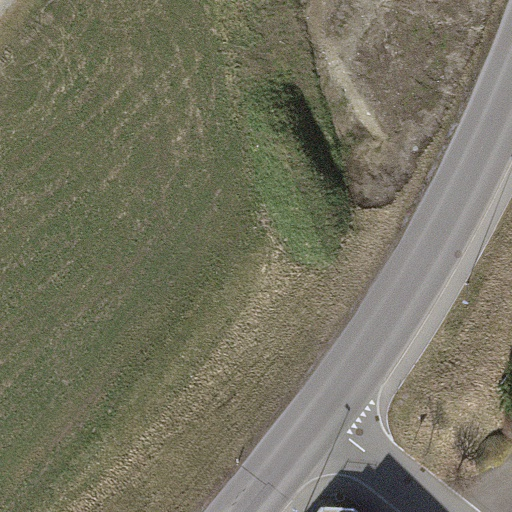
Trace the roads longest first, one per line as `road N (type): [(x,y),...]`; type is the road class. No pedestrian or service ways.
road 1 (tertiary): [(511,86),(427,261),(321,416)]
road 2 (residential): [(321,416),(440,511)]
road 3 (tertiary): [(321,416),(243,511)]
